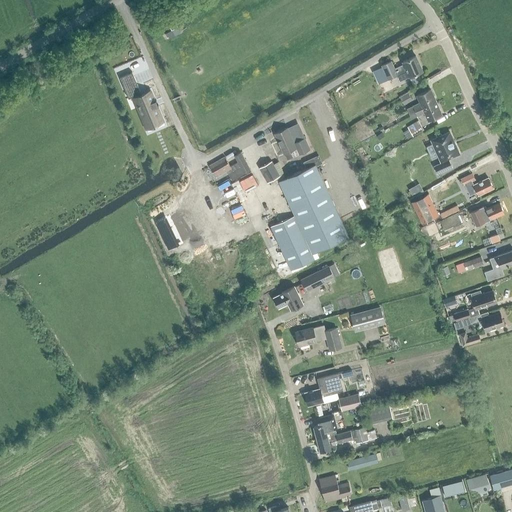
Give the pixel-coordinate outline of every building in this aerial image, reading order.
[(404,65),(394,69),(391,61),(381,66),(387,80),(407,71),(409,77),(422,71),(415,56),(402,62),(404,65)] [(144,123),(160,116),(156,107),(158,106),(158,105),(156,106),(154,102),(156,101),(156,100),(154,101),(150,91),(142,95),(132,72),(119,77),(128,99),(133,97),(144,123)] [(384,95),(389,104),(408,92),(403,85),(384,95)] [(441,115),(430,91),(416,98),(420,105),(413,108),(412,107),(406,110),(411,120),(417,117),(417,118),(424,115),(427,121),(441,115)] [(407,127),(409,131),(413,137),(424,130),(418,120),(407,127)] [(294,143),(287,128),(274,134),(283,154),(284,154),(287,160),(293,157),(290,151),(296,149),(299,155),(310,149),(305,138),(294,143)] [(459,155),(449,133),(431,141),(441,164),(434,167),(437,175),(452,168),(448,160),(459,155)] [(209,166),(215,177),(226,171),(228,174),(232,180),(250,169),(240,152),(234,156),(238,162),(230,166),(225,157),(209,166)] [(267,183),(279,176),(271,162),(259,169),(267,183)] [(271,248),(279,245),(290,271),(314,260),(311,255),(348,238),(315,165),(278,181),(294,217),(271,227),(263,231),(271,248)] [(476,192),(478,196),(493,188),(487,178),(474,185),(472,181),(475,180),(472,174),(461,179),(464,185),(465,185),(470,195),(476,192)] [(232,181),(238,200),(247,197),(244,190),(257,186),(254,175),(232,181)] [(409,188),(413,197),(424,191),(419,183),(409,188)] [(428,194),(411,202),(412,202),(422,224),(422,225),(439,216),(428,194)] [(499,203),(485,209),(484,206),(470,213),(475,226),(484,222),(483,218),(488,216),(490,220),(504,214),(499,203)] [(442,225),(437,227),(439,232),(444,230),(444,231),(463,223),(458,214),(440,222),(442,225)] [(498,234),(490,237),(492,244),(500,241),(498,234)] [(501,269),(511,264),(511,250),(489,259),(493,269),(484,272),(487,281),(504,275),(501,269)] [(481,256),(463,263),(465,270),(484,264),(481,256)] [(463,263),(455,265),(458,273),(465,270),(463,263)] [(300,279),(307,292),(335,278),(334,277),(340,275),(334,264),(329,266),(328,265),(300,279)] [(287,304),(291,310),(303,304),(294,287),(282,293),(282,294),(273,298),(279,309),(287,304)] [(471,297),(475,309),(496,302),(492,291),(471,297)] [(453,296),(443,299),(445,307),(455,304),(453,296)] [(350,315),(355,332),(385,324),(380,307),(350,315)] [(453,314),(455,321),(468,317),(466,310),(453,314)] [(483,325),(485,331),(503,325),(499,313),(481,318),(480,314),(463,320),(465,326),(477,322),(478,325),(480,326),(483,325)] [(327,339),(330,350),(341,348),(336,328),(325,331),(324,326),(312,329),(295,333),(298,346),(316,342),(315,342),(327,339)] [(481,341),(479,335),(467,338),(466,333),(459,334),(463,346),(481,341)] [(304,393),(308,406),(323,402),(322,397),(328,395),(326,388),(325,387),(331,385),(331,382),(343,379),(341,373),(317,379),(320,389),(304,393)] [(338,399),(342,411),(361,406),(358,394),(338,399)] [(368,410),(372,425),(393,419),(389,405),(368,410)] [(317,419),(318,425),(313,427),(316,439),(336,435),(335,428),(337,428),(334,414),(317,419)] [(350,445),(368,440),(376,438),(374,430),(366,432),(364,427),(344,433),(336,435),(316,439),(320,452),(336,448),(335,444),(349,440),(350,445)] [(375,452),(347,459),(349,469),(378,462),(375,452)] [(511,467),(488,474),(492,488),(511,482),(511,467)] [(487,474),(466,478),(468,487),(489,483),(487,474)] [(319,479),(325,502),(340,498),(340,497),(351,494),(348,483),(337,486),(334,475),(319,479)] [(489,484),(469,488),(472,499),(492,495),(489,484)] [(398,497),(402,511),(410,509),(405,495),(398,497)] [(425,511),(444,511),(440,496),(422,501),(425,511)] [(393,511),(389,498),(377,501),(379,511),(393,511)] [(349,507),(350,511),(357,511),(363,510),(363,511),(365,511),(373,510),(371,501),(349,507)]
